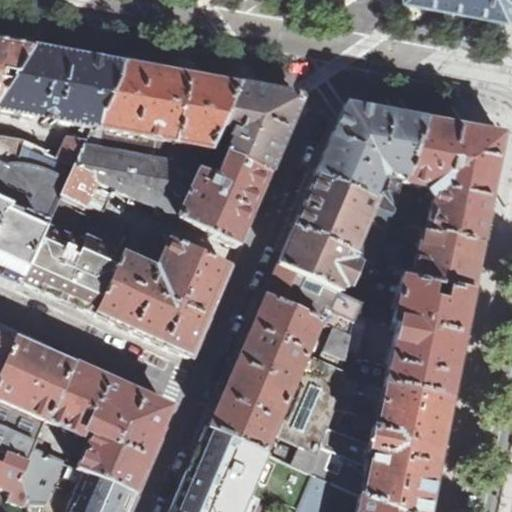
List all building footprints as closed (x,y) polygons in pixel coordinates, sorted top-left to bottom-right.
[(511,0),(418,0),(511,17),(511,0)] [(0,94),(29,49),(0,43),(0,94)] [(57,160),(74,167),(85,143),(100,130),(122,66),(29,49),(0,94),(0,112),(81,126),(70,139),(66,139),(57,160)] [(114,192),(175,220),(197,169),(202,172),(211,150),(216,140),(220,130),(238,86),(122,66),(100,130),(85,143),(74,167),(94,175),(94,181),(97,185),(114,192)] [(211,150),(267,176),(297,106),(298,101),(298,99),(296,98),(294,97),(238,86),(220,130),(226,133),(221,142),(216,140),(211,150)] [(387,174),(404,178),(422,121),(344,106),(313,177),(375,203),(379,191),(375,190),(376,187),(378,188),(380,184),(379,183),(380,180),(387,174)] [(426,232),(481,243),(502,135),(422,121),(404,178),(402,185),(428,190),(432,195),(426,232)] [(20,142),(0,138),(0,203),(47,224),(74,167),(57,160),(45,156),(46,153),(20,142)] [(267,176),(211,150),(202,172),(197,169),(175,220),(178,222),(236,249),(267,176)] [(47,224),(19,283),(92,315),(118,252),(85,239),(77,242),(73,240),(86,207),(93,212),(90,218),(105,223),(107,217),(105,216),(113,194),(114,192),(97,185),(94,181),(94,175),(74,167),(47,224)] [(375,203),(313,177),(291,230),(352,256),(376,267),(389,225),(392,216),(393,214),(373,207),(375,203)] [(176,226),(178,222),(175,220),(114,192),(113,194),(130,202),(128,205),(176,226)] [(380,205),(375,203),(373,207),(393,214),(398,197),(389,193),(383,196),(380,205)] [(47,224),(0,203),(0,274),(19,283),(47,224)] [(389,225),(396,226),(399,217),(392,216),(389,225)] [(470,292),(481,243),(426,232),(396,226),(389,225),(376,267),(374,273),(397,277),(470,292)] [(352,256),(291,230),(276,267),(338,295),(342,286),(349,289),(359,266),(350,262),(352,256)] [(138,261),(118,252),(92,315),(92,316),(189,360),(227,269),(150,234),(138,261)] [(338,295),(276,267),(263,297),(352,336),(365,304),(364,304),(341,294),(340,296),(338,295)] [(386,348),(379,386),(382,386),(449,398),(470,292),(397,277),(391,313),(387,312),(380,347),(386,348)] [(352,336),(263,297),(248,331),(303,355),(318,323),(325,325),(323,330),(331,333),(318,363),(338,372),(352,336)] [(341,373),(338,372),(318,363),(303,355),(248,331),(206,430),(269,458),(272,458),(312,475),(334,410),(340,395),(345,380),(346,379),(340,376),(341,373)] [(0,367),(12,340),(0,334),(0,367)] [(45,424),(71,366),(12,340),(0,367),(0,450),(6,453),(28,462),(33,452),(36,446),(43,429),(45,424)] [(67,462),(65,466),(131,495),(148,454),(168,409),(122,389),(71,366),(45,424),(78,439),(81,439),(83,435),(90,438),(78,466),(67,462)] [(425,511),(449,398),(382,386),(374,426),(367,424),(362,453),(368,454),(359,496),(394,511),(425,511)] [(43,429),(36,446),(41,448),(48,432),(43,429)] [(269,458),(206,430),(181,489),(171,511),(298,511),(315,477),(315,476),(312,475),(272,458),(269,458)] [(63,465),(33,452),(28,462),(20,482),(26,502),(29,511),(44,508),(63,465)] [(0,463),(0,488),(11,492),(7,503),(23,509),(26,502),(20,482),(28,462),(6,453),(2,464),(0,463)] [(123,511),(131,495),(65,466),(63,465),(44,508),(29,511),(28,511),(123,511)] [(347,498),(350,492),(315,477),(298,511),(321,511),(331,490),(347,498)] [(394,511),(359,496),(356,511),(394,511)]
